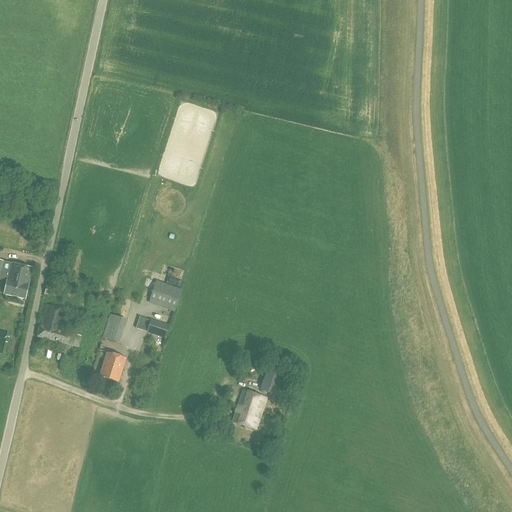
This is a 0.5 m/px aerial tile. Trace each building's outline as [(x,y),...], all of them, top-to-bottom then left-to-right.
[(0,282),(6,284),(4,295),(25,300),(32,269),(0,261),(0,282)] [(44,295),(71,301),(75,285),(51,280),(50,285),(47,284),(44,295)] [(75,315),(84,317),(91,285),(82,283),(75,315)] [(151,297),(173,305),(176,297),(154,289),(151,297)] [(59,343),(62,332),(67,312),(45,306),(37,338),(59,343)] [(103,338),(118,343),(125,320),(110,315),(103,338)] [(76,327),(84,328),(86,319),(79,317),(76,327)] [(151,321),(147,332),(165,338),(169,327),(151,321)] [(83,330),(75,328),(74,333),(73,335),(81,337),(83,330)] [(62,332),(59,343),(78,348),(81,337),(73,335),(74,333),(71,332),(71,334),(62,332)] [(100,376),(118,382),(126,359),(107,353),(100,376)] [(260,390),(284,398),(291,374),(268,367),(260,390)] [(238,407),(261,414),(266,399),(243,391),(238,407)] [(261,414),(238,407),(233,422),(256,430),(261,414)]
